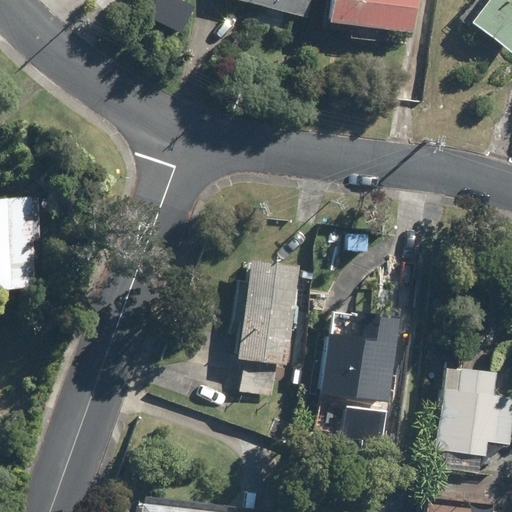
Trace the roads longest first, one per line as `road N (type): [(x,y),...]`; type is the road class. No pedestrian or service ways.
road 1 (residential): [(49,511),(190,130)]
road 2 (residential): [(511,189),(442,168),(190,130)]
road 3 (residential): [(190,130),(88,67),(13,0)]
